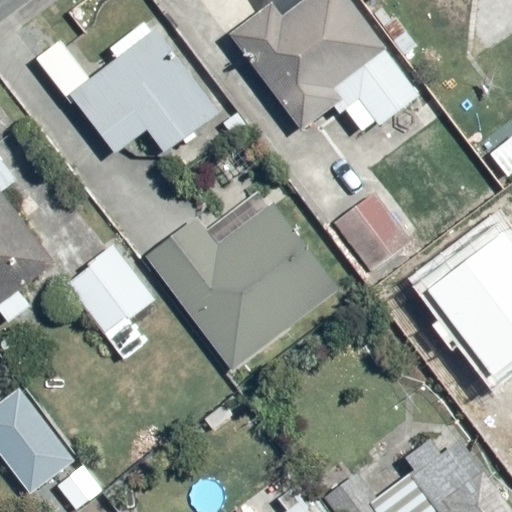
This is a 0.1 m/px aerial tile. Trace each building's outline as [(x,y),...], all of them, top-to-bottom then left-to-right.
[(420,94),(347,0),(264,0),(265,2),(228,31),(303,128),(340,99),(367,135),(420,94)] [(219,113),(150,24),(87,73),(62,41),(40,58),(114,155),(147,129),(166,153),(219,113)] [(0,319),(6,329),(35,309),(20,287),(53,264),(4,195),(20,184),(0,155),(0,319)] [(411,241),(376,190),(334,220),(370,270),(411,241)] [(220,243),(199,216),(144,259),(234,371),(339,288),(271,203),(220,243)] [(154,302),(115,246),(66,280),(124,361),(148,344),(130,319),(154,302)] [(71,461),(18,390),(0,403),(0,452),(29,492),(71,461)] [(510,511),(434,412),(306,511),(299,502),(286,511),(510,511)] [(81,511),(107,495),(86,463),(57,482),(77,511),(81,511)]
